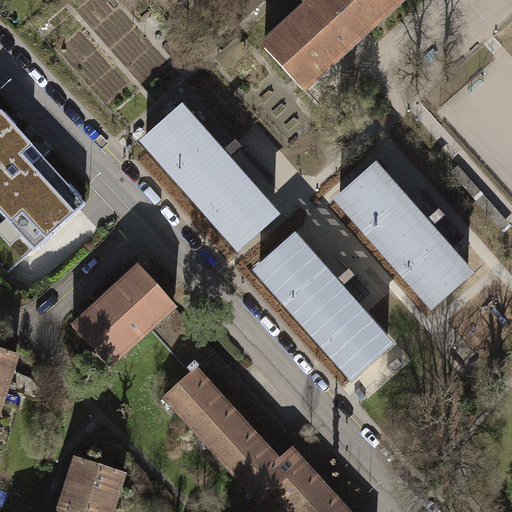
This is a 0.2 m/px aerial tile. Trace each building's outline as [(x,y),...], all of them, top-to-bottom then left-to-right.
[(260,0),(241,0),(221,19),(232,31),(262,2),(260,0)] [(299,0),(308,9),(264,49),(302,90),(401,0),(299,0)] [(178,102),(136,140),(235,251),(277,213),(178,102)] [(0,211),(33,249),(83,204),(0,113),(0,211)] [(456,165),(447,174),(499,230),(505,222),(456,165)] [(373,169),(339,199),(435,308),(469,278),(373,169)] [(388,349),(292,240),(258,269),(355,378),(388,349)] [(173,307),(140,269),(73,329),(107,366),(173,307)] [(0,402),(16,355),(0,349),(0,402)] [(186,368),(191,373),(262,452),(267,447),(286,430),(214,351),(197,366),(193,362),(186,368)] [(191,373),(165,396),(261,501),(273,490),(293,511),(340,511),(299,466),(286,477),(262,452),(191,373)] [(278,459),(267,447),(262,452),(286,477),(299,466),(340,511),(350,511),(291,447),(278,459)] [(57,511),(110,511),(124,474),(76,458),(57,511)]
